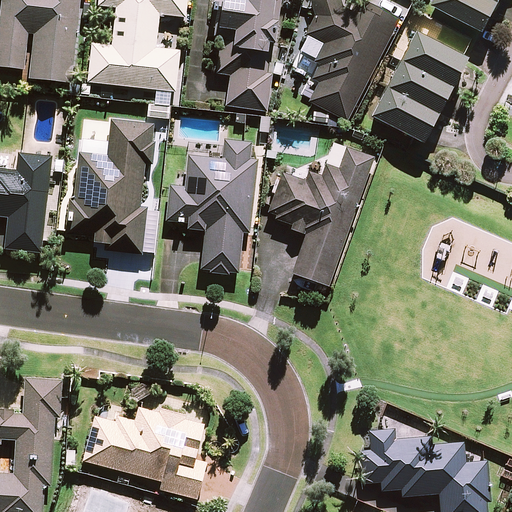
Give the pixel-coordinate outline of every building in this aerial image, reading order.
[(1,0),(0,16),(0,67),(24,70),(28,34),(34,35),(29,78),(70,83),(79,0),(1,0)] [(187,0),(98,0),(98,7),(116,8),(112,46),(92,44),(88,83),(175,92),(179,52),(155,50),(158,15),(186,17),(187,0)] [(282,0),(279,0),(214,0),(213,10),(221,12),(216,48),(220,48),(216,74),(230,77),(225,106),(265,112),(282,0)] [(351,8),(349,12),(341,8),(340,0),(310,0),(314,22),(299,51),(321,62),(312,79),(319,82),(309,102),(347,122),(398,20),(365,3),(360,12),(351,8)] [(497,0),(433,0),(484,27),(497,0)] [(467,59),(416,32),(371,117),(422,143),(467,59)] [(158,213),(146,212),(146,208),(140,208),(145,163),(150,163),(155,125),(111,120),(107,157),(78,154),(69,235),(95,238),(94,249),(141,255),(141,252),(153,253),(158,213)] [(314,131),(277,127),(275,143),(312,147),(314,131)] [(169,188),(166,222),(186,223),(186,230),(204,231),(201,271),(238,275),(242,233),(248,234),(256,145),(225,142),(223,160),(188,157),(185,189),(169,188)] [(331,289),(377,159),(351,150),(343,171),(329,166),(325,178),(314,174),(311,183),(285,174),(271,214),(280,217),(278,222),(295,228),(293,231),(308,237),(294,276),(331,289)] [(51,158),(19,154),(17,172),(0,170),(0,220),(8,221),(5,249),(41,252),(51,158)] [(62,381),(25,378),(23,412),(0,410),(0,444),(16,446),(14,474),(0,473),(0,511),(42,511),(44,485),(49,485),(54,414),(60,415),(62,381)] [(204,422),(138,405),(134,421),(96,411),(83,461),(161,481),(159,489),(196,499),(206,462),(195,459),(204,422)] [(430,437),(394,439),(394,429),(370,431),(371,452),(361,452),(363,483),(380,482),(380,491),(400,490),(401,496),(439,494),(439,511),(487,511),(485,464),(464,465),(463,441),(430,443),(430,437)]
